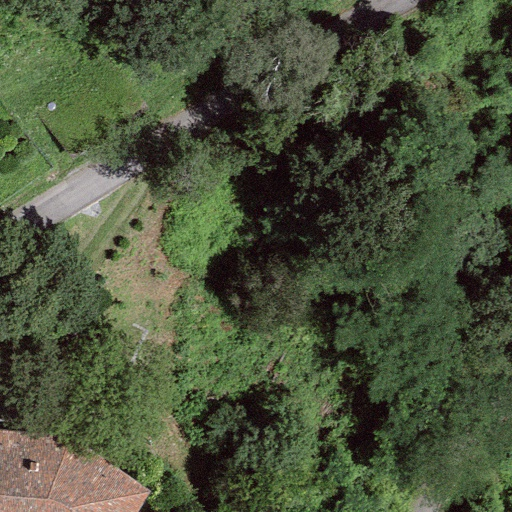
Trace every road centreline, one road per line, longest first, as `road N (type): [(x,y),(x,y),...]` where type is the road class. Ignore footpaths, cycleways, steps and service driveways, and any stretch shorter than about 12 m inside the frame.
road 1 (residential): [(0,248),(399,0)]
road 2 (residential): [(511,394),(454,446),(418,511)]
